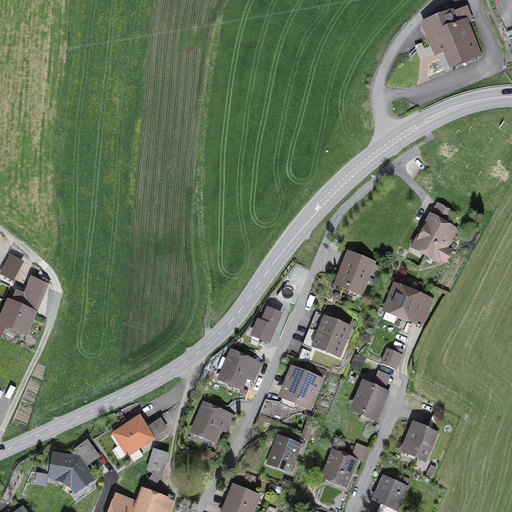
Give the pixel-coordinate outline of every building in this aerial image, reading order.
[(455,68),(485,56),(472,19),(462,22),(458,10),(425,22),(438,57),(450,52),(455,68)] [(425,45),(418,47),(421,57),(429,55),(425,45)] [(442,264),(461,227),(436,214),(417,251),(442,264)] [(363,295),(376,261),(348,250),(335,284),(363,295)] [(17,276),(25,260),(18,256),(9,272),(17,276)] [(435,298),(394,281),(382,311),(416,324),(418,321),(424,323),(435,298)] [(30,336),(41,313),(12,300),(1,324),(30,336)] [(267,306),(261,319),(257,318),(250,335),(270,344),(283,313),(267,306)] [(319,330),(348,341),(354,326),(325,314),(319,330)] [(341,357),(348,341),(319,330),(312,346),(341,357)] [(303,347),(300,357),(311,360),(314,351),(303,347)] [(397,369),(403,354),(387,348),(381,363),(397,369)] [(261,362),(231,349),(216,381),(240,392),(246,378),(253,381),(261,362)] [(352,368),(361,370),(364,356),(355,354),(352,368)] [(311,408),(323,378),(292,365),(279,396),(311,408)] [(376,422),(390,391),(363,379),(349,410),(376,422)] [(227,433),(235,414),(203,400),(189,432),(215,443),(220,431),(227,433)] [(144,416),(115,433),(130,457),(159,440),(144,416)] [(272,422),(261,418),(255,433),(265,437),(272,422)] [(403,450),(427,460),(439,432),(414,422),(403,450)] [(315,432),(308,429),(303,439),(310,442),(315,432)] [(292,475),(304,445),(280,436),(268,465),(292,475)] [(103,458),(90,442),(79,451),(91,467),(103,458)] [(169,452),(154,448),(147,469),(162,474),(169,452)] [(326,479),(350,488),(361,461),(337,451),(326,479)] [(76,495),(98,480),(83,458),(56,453),(53,480),(69,485),(76,495)] [(373,501),(398,511),(409,486),(384,475),(373,501)] [(257,511),(263,497),(236,486),(225,511),(257,511)] [(117,494),(110,511),(170,511),(174,502),(148,492),(143,504),(117,494)]
